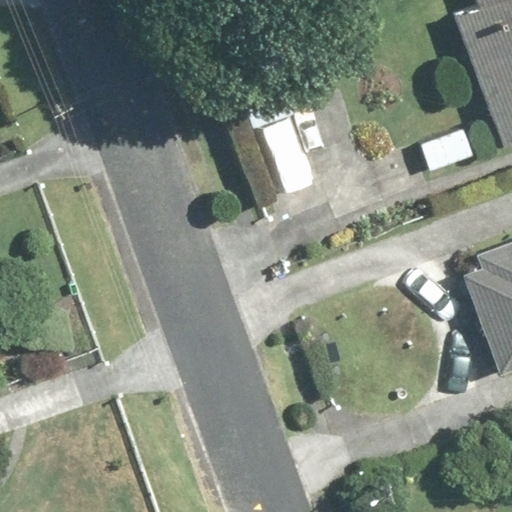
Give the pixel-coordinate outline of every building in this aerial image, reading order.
[(511,0),(463,0),(465,4),(439,13),(488,144),(511,135),(511,0)] [(301,104),(287,65),(261,74),(275,113),(301,104)] [(256,75),(229,85),(243,125),(271,115),(256,75)] [(453,126),(410,142),(420,170),(463,154),(453,126)] [(511,233),(459,252),(464,265),(448,271),(484,372),(511,361),(511,233)]
